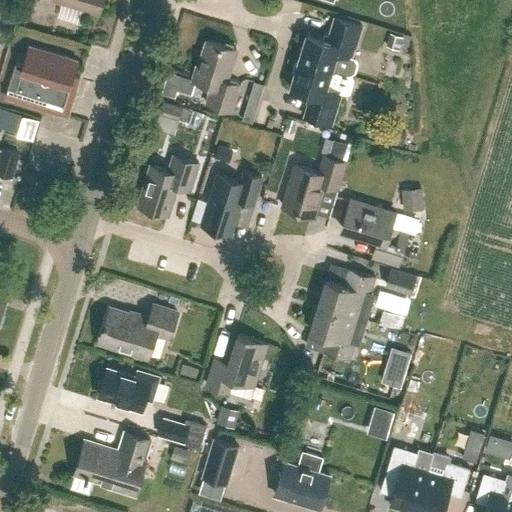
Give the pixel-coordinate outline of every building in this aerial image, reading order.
[(58,0),(99,12),(102,0),(58,0)] [(299,59),(331,69),(353,76),(357,74),(360,63),(358,59),(352,57),(362,25),(335,16),(330,34),(325,33),(324,37),(308,33),(299,59)] [(402,36),(389,32),(385,44),(399,48),(402,36)] [(226,79),(236,48),(208,39),(202,56),(201,56),(193,79),(213,85),(207,103),(231,110),(240,83),(226,79)] [(73,74),(78,60),(30,45),(24,64),(16,62),(5,97),(45,108),(68,116),(80,76),(79,75),(73,74)] [(353,76),(331,69),(299,59),(291,86),(305,90),(304,93),(306,96),(310,97),(305,116),(331,124),(342,90),(348,92),(352,91),(355,80),(353,76)] [(175,96),(182,75),(170,71),(168,70),(161,92),(164,92),(175,96)] [(249,100),(259,103),(265,83),(255,80),(249,100)] [(178,119),(182,106),(163,100),(164,98),(155,95),(148,119),(156,121),(159,113),(178,119)] [(2,109),(0,118),(0,124),(17,129),(21,115),(2,109)] [(370,136),(402,145),(406,132),(374,123),(370,136)] [(342,159),(347,142),(333,138),(328,155),(325,154),(320,171),(296,163),(283,205),(315,215),(324,184),(338,188),(346,161),(342,159)] [(230,147),(218,144),(215,157),(226,160),(230,147)] [(0,173),(15,177),(21,151),(2,146),(0,156),(0,173)] [(191,188),(199,162),(174,154),(169,169),(152,164),(139,204),(168,213),(177,184),(191,188)] [(254,201),(262,175),(243,169),(239,180),(218,173),(202,224),(211,226),(231,232),(242,198),(254,201)] [(402,188),(404,209),(424,207),(422,186),(402,188)] [(398,264),(408,233),(391,228),(396,211),(351,198),(342,227),(378,238),(373,256),(398,264)] [(411,293),(417,274),(390,266),(385,285),(411,293)] [(318,303),(353,314),(358,296),(368,299),(375,276),(351,268),(346,284),(326,278),(318,303)] [(170,336),(178,311),(153,303),(149,316),(139,313),(138,315),(110,306),(105,323),(106,324),(101,341),(148,356),(156,331),(170,336)] [(347,331),(353,314),(318,303),(310,329),(330,335),(325,350),(350,358),(357,335),(347,331)] [(378,322),(395,327),(400,328),(404,315),(382,309),(378,322)] [(254,384),(267,342),(238,333),(229,361),(215,357),(207,384),(230,391),(250,397),(254,384)] [(137,375),(108,366),(99,395),(124,402),(123,404),(142,410),(146,397),(152,399),(159,376),(138,369),(137,375)] [(401,386),(404,374),(387,369),(384,380),(401,386)] [(409,436),(420,399),(406,395),(395,431),(409,436)] [(221,406),(217,423),(234,427),(239,411),(221,406)] [(369,429),(385,434),(392,411),(376,406),(369,429)] [(207,424),(203,423),(186,418),(184,423),(164,417),(159,433),(184,440),(196,444),(201,446),(207,424)] [(144,457),(150,438),(125,430),(120,450),(85,439),(75,471),(111,482),(110,485),(135,493),(146,458),(144,457)] [(511,441),(490,435),(486,448),(509,455),(511,443),(511,441)] [(227,483),(238,445),(214,437),(202,475),(227,483)] [(394,444),(385,472),(399,476),(390,505),(404,509),(405,507),(416,510),(429,466),(434,451),(419,447),(417,451),(394,444)] [(462,456),(476,460),(479,449),(466,445),(462,456)] [(318,470),(322,456),(303,450),(299,465),(284,460),(275,493),(291,498),(292,496),(300,498),(300,500),(320,507),(330,474),(318,470)] [(429,466),(416,510),(421,511),(443,511),(449,492),(461,496),(470,467),(449,460),(451,455),(434,450),(434,451),(429,466)] [(484,471),(475,500),(487,503),(484,511),(510,511),(511,511),(511,473),(508,472),(506,478),(484,471)]
